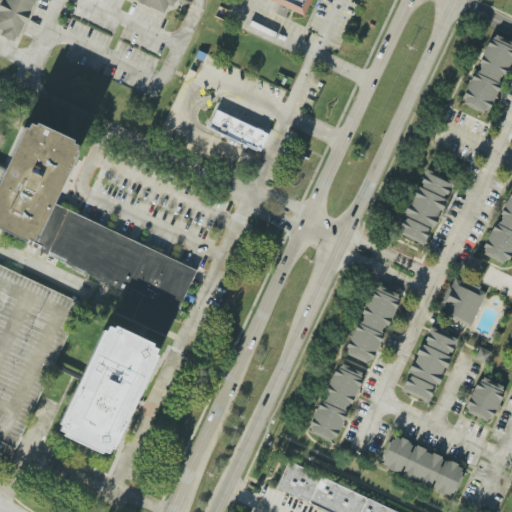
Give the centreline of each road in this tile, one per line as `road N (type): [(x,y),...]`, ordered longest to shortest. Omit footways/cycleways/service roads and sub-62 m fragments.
road 1 (secondary): [(214,511),(454,0)]
road 2 (secondary): [(408,0),(169,511)]
